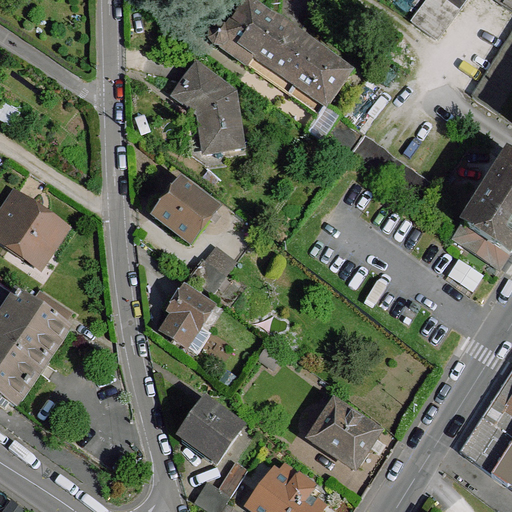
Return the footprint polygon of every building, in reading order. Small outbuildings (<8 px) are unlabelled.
[(254,7),(244,0),(214,42),(317,116),(347,74),(261,12),(254,7)] [(280,0),(254,0),(254,7),(261,12),(278,14),(280,0)] [(427,0),(412,22),(438,41),(467,0),(427,0)] [(511,32),(471,97),(497,113),(511,89),(511,32)] [(232,93),(194,66),(170,96),(198,114),(201,154),(241,147),(232,93)] [(419,213),(437,188),(363,135),(346,160),(419,213)] [(511,244),(511,165),(508,163),(460,242),(499,266),(511,244)] [(214,210),(178,182),(151,217),(187,245),(214,210)] [(65,229),(13,195),(0,214),(0,242),(39,269),(65,229)] [(233,263),(215,250),(205,265),(201,263),(190,278),(211,293),(233,263)] [(0,285),(0,308),(11,293),(0,285)] [(161,333),(184,349),(210,309),(182,290),(167,313),(172,316),(161,333)] [(38,292),(29,306),(62,328),(67,322),(72,314),(38,292)] [(0,401),(10,408),(64,330),(62,328),(29,306),(11,293),(0,308),(0,401)] [(511,398),(511,372),(460,454),(492,475),(511,443),(511,413),(505,409),(511,398)] [(202,405),(178,437),(214,463),(237,431),(202,405)] [(332,405),(308,441),(353,471),(377,435),(332,405)] [(509,489),(511,484),(511,443),(492,475),(491,478),(509,489)] [(248,472),(234,464),(217,493),(230,500),(248,472)] [(279,476),(274,473),(247,509),(250,511),(319,511),(322,508),(313,502),(317,496),(282,471),(279,476)] [(222,511),(226,506),(230,500),(217,493),(207,486),(194,507),(202,511),(222,511)]
